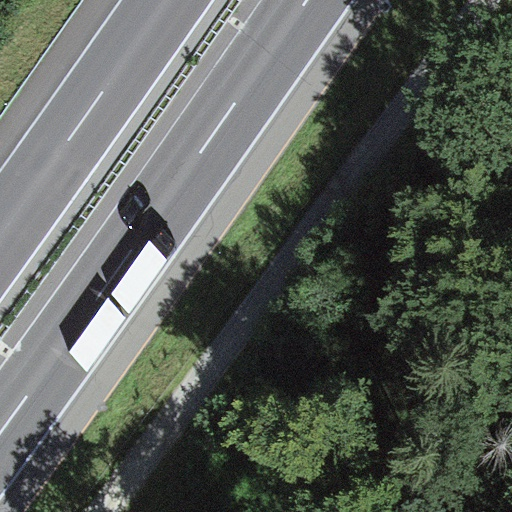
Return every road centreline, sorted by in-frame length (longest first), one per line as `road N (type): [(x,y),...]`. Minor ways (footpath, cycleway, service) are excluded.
road 1 (track): [(486,0),(95,511)]
road 2 (motorway): [(0,433),(307,0)]
road 3 (motorway): [(167,0),(0,236)]
